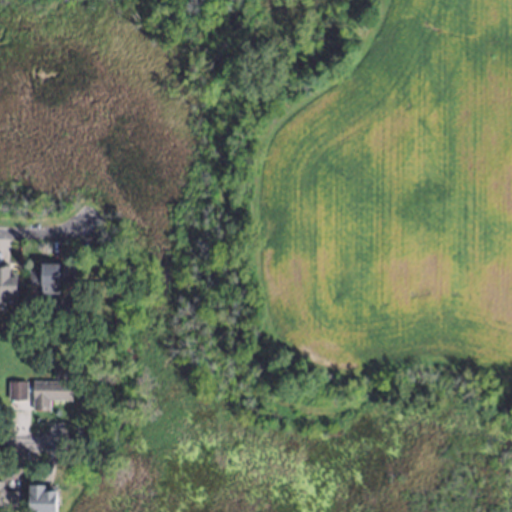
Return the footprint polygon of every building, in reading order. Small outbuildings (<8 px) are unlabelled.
[(29,282),(29,268),(42,268),(43,260),(67,261),(68,279),(59,278),(59,292),(41,291),(41,283),(29,282)] [(0,263),(7,263),(7,271),(15,271),(14,298),(3,298),(3,300),(0,300),(0,263)] [(41,294),(58,294),(58,315),(41,316),(41,294)] [(58,324),(58,315),(69,315),(69,324),(58,324)] [(30,407),(31,379),(71,380),(71,397),(50,397),(50,408),(30,407)] [(8,399),(9,381),(24,381),(23,399),(8,399)] [(16,501),(0,501),(0,475),(1,476),(1,483),(4,483),(4,485),(17,486),(16,501)] [(28,480),(42,480),(42,486),(54,486),(54,507),(28,507),(28,480)]
